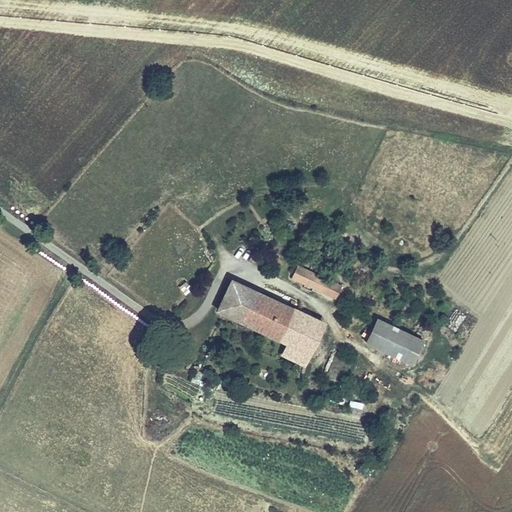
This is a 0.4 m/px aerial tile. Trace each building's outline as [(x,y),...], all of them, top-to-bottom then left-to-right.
[(298,264),(292,274),(336,297),(342,286),(298,264)] [(229,315),(244,287),(232,280),(216,310),(229,315)] [(254,291),(244,287),(229,315),(240,320),(254,291)] [(324,328),(254,291),(240,320),(287,344),(309,356),(324,328)] [(378,319),(366,343),(409,365),(422,342),(378,319)] [(304,368),(309,356),(287,344),(281,356),(304,368)] [(217,390),(212,416),(363,444),(367,425),(352,422),(353,416),(217,390)]
